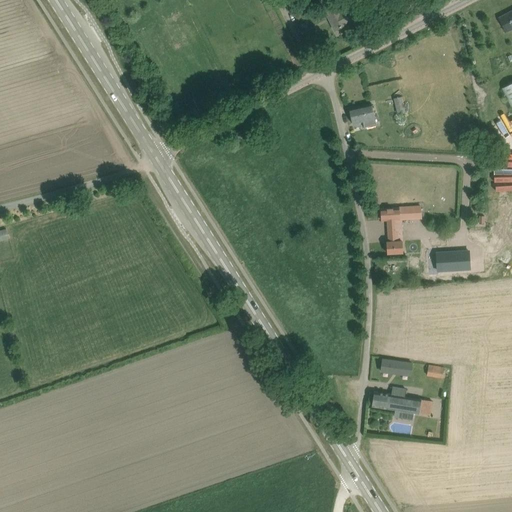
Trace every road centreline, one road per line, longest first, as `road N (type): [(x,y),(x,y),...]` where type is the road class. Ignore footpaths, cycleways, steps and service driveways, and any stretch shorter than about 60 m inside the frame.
road 1 (unclassified): [(351,463),(361,455),(372,279),(330,71)]
road 2 (primary): [(351,463),(155,158)]
road 3 (unclassified): [(155,158),(330,71)]
road 4 (primary): [(155,158),(56,0)]
road 5 (unclassified): [(330,71),(469,0)]
